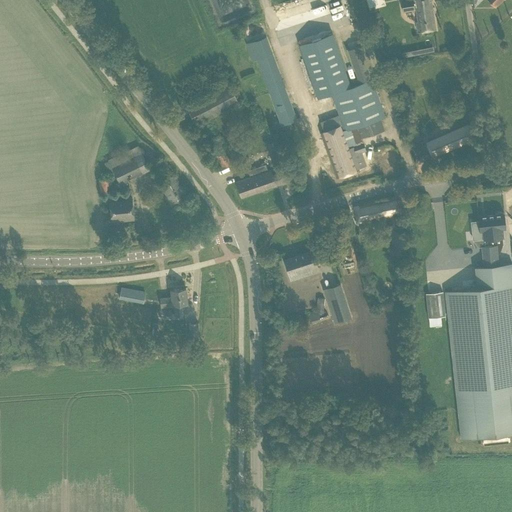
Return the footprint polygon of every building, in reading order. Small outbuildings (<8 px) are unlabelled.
[(416,23),(417,32),(435,30),(431,0),(405,0),(401,1),(402,12),(417,10),(419,23),(416,23)] [(331,33),(298,44),(316,98),(331,93),(344,130),(341,131),(339,125),(320,132),(330,161),(333,159),(349,153),(347,147),(353,145),(356,154),(366,150),(361,138),(384,130),(380,119),(384,117),(381,108),(371,79),(359,45),(347,50),(359,84),(350,87),(331,33)] [(278,115),(281,125),(296,119),(292,110),(265,37),(246,44),(252,61),(257,59),(278,115)] [(186,108),(195,126),(204,121),(239,104),(230,86),(195,104),(186,108)] [(399,96),(402,104),(413,100),(410,92),(399,96)] [(453,92),(439,96),(442,105),(455,102),(453,92)] [(426,142),(432,157),(473,139),(467,124),(426,142)] [(408,128),(413,142),(420,139),(415,125),(408,128)] [(214,152),(223,168),(230,164),(222,148),(226,146),(221,136),(211,141),(213,146),(212,146),(215,152),(214,152)] [(266,144),(273,163),(283,159),(277,140),(266,144)] [(354,168),(350,156),(356,154),(353,145),(347,147),(349,153),(333,159),(339,174),(354,168)] [(149,169),(138,146),(108,161),(119,183),(149,169)] [(250,177),(236,182),(241,197),(282,183),(282,184),(300,178),(293,162),(267,171),(265,164),(247,171),(250,177)] [(188,200),(174,174),(159,182),(172,209),(188,200)] [(98,190),(108,190),(108,179),(97,179),(98,190)] [(124,201),(109,203),(110,210),(111,220),(123,218),(124,220),(134,219),(132,198),(124,198),(124,201)] [(356,216),(357,223),(398,214),(397,208),(394,198),(379,202),(379,201),(353,207),(356,216)] [(488,239),(489,245),(489,246),(496,245),(503,245),(501,228),(505,228),(503,212),(495,213),(495,215),(478,217),(479,223),(476,224),(478,240),(488,239)] [(393,254),(406,255),(406,229),(393,229),(393,254)] [(360,232),(353,234),(355,243),(362,241),(360,232)] [(511,266),(511,263),(499,265),(496,245),(489,246),(489,245),(481,246),(483,266),(474,267),(477,288),(445,291),(460,438),(481,436),(482,443),(511,440),(511,433),(511,432),(511,266)] [(318,271),(315,260),(312,251),(284,260),(289,275),(300,271),(302,276),(318,271)] [(324,289),(335,322),(350,317),(340,284),(324,289)] [(119,298),(143,303),(145,292),(121,288),(119,298)] [(182,305),(187,304),(186,288),(171,290),(171,297),(159,298),(160,306),(175,305),(176,317),(182,316),(182,305)] [(426,293),(428,317),(444,316),(442,291),(426,293)] [(170,319),(172,310),(160,307),(158,316),(170,319)] [(188,323),(189,336),(198,336),(197,323),(188,323)]
